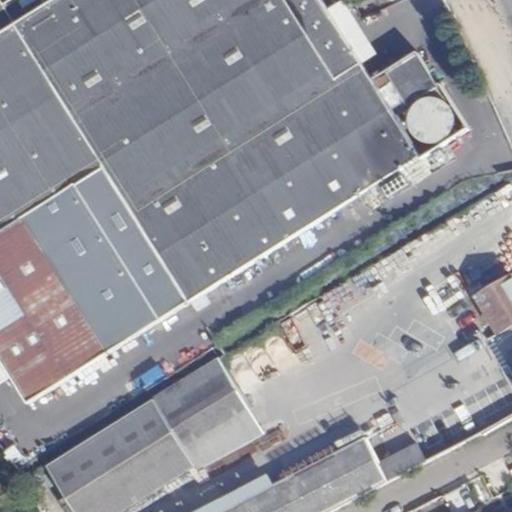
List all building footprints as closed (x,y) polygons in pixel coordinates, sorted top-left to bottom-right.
[(24,0),(18,4),(14,0),(11,0),(0,7),(0,336),(22,373),(39,401),(460,133),(432,86),(429,87),(403,45),(372,63),(333,0),(24,0)] [(511,278),(510,275),(480,292),(501,328),(511,321),(511,278)] [(0,386),(22,373),(0,336),(0,386)] [(223,359),(53,467),(81,511),(130,511),(201,467),(203,469),(268,428),(223,359)] [(225,511),(340,511),(429,466),(418,447),(379,467),(364,440),(225,511)] [(445,495),(450,511),(467,511),(460,490),(445,495)]
